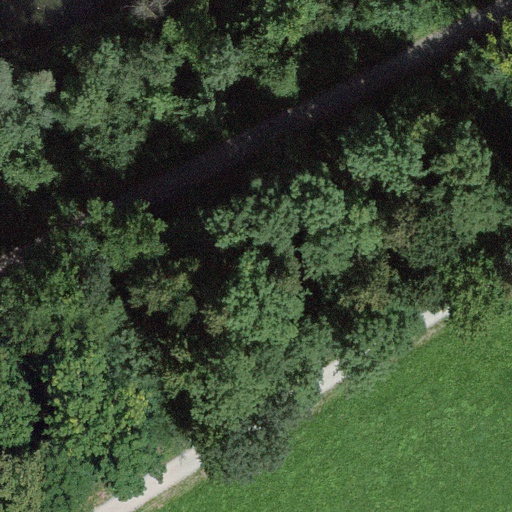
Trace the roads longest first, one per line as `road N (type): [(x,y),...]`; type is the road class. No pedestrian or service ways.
road 1 (track): [(511,4),(300,123),(0,272)]
road 2 (unknown): [(511,266),(113,511)]
